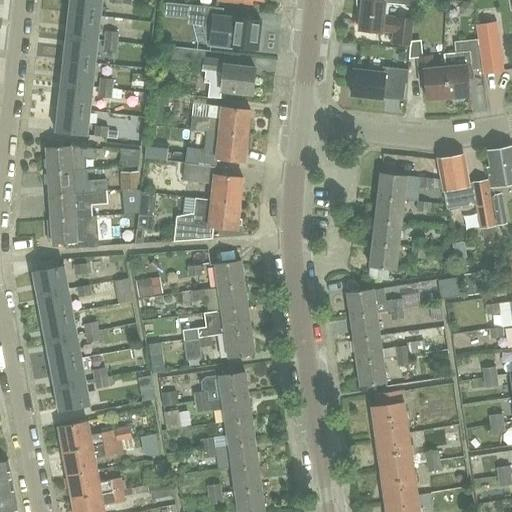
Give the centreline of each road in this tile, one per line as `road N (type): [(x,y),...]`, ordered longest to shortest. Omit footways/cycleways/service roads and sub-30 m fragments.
road 1 (tertiary): [(328,511),(292,264),(300,123)]
road 2 (residential): [(511,126),(420,137),(300,123)]
road 3 (residential): [(38,511),(0,312)]
road 4 (residential): [(0,181),(22,0)]
road 5 (tertiary): [(300,123),(314,0)]
